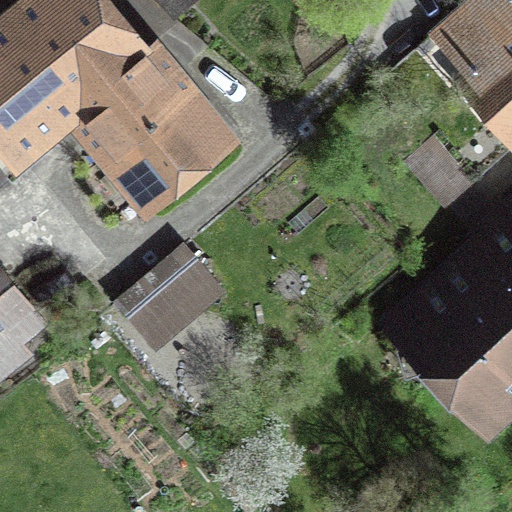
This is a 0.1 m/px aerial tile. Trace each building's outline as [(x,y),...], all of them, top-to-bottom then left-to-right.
[(113,0),(10,0),(0,8),(0,132),(22,161),(75,119),(134,194),(215,130),(113,0)] [(511,0),(465,0),(431,31),(484,90),(409,158),(444,196),(511,135),(511,0)] [(511,388),(511,189),(383,307),(483,415),(511,388)] [(181,244),(116,298),(152,342),(218,288),(181,244)] [(0,264),(0,353),(43,319),(0,264)]
